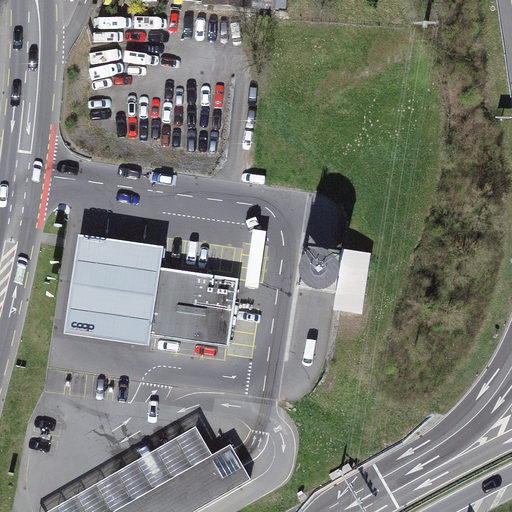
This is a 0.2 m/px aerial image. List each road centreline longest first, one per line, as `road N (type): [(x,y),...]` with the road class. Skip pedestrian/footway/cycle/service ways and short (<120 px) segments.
road 1 (secondary): [(35,0),(29,129),(0,293)]
road 2 (motorway): [(511,368),(408,483)]
